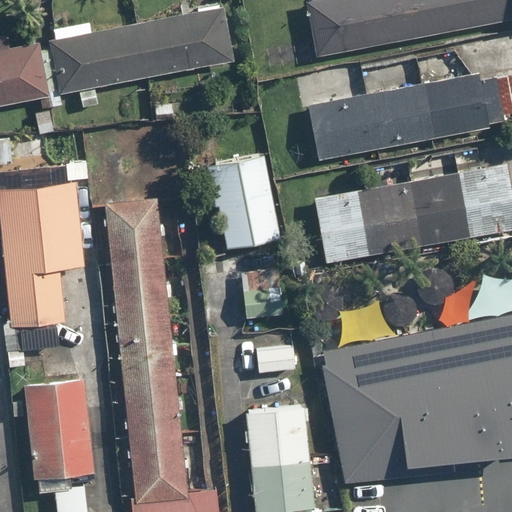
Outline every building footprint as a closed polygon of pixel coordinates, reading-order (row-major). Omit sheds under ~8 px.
[(511,0),(314,0),(306,2),(314,53),(511,19),(511,0)] [(0,31),(0,102),(43,96),(45,107),(58,105),(56,90),(74,88),(76,103),(92,101),(90,88),(229,61),(219,6),(85,33),(84,25),(3,41),(1,31),(0,31)] [(311,160),(511,118),(511,75),(475,83),(472,70),(418,81),(413,54),(384,60),(391,91),(364,96),(358,68),(295,81),(311,160)] [(0,165),(8,165),(7,139),(0,139),(0,165)] [(269,241),(259,158),(214,163),(223,246),(269,241)] [(511,212),(503,162),(308,198),(319,263),(511,227),(511,212)] [(127,511),(216,511),(214,488),(182,490),(158,199),(103,204),(127,511)] [(70,208),(0,211),(0,271),(3,323),(61,320),(57,265),(91,263),(88,223),(71,224),(70,208)] [(275,268),(238,272),(243,321),(280,316),(275,268)] [(511,317),(327,347),(347,468),(511,442),(511,317)] [(250,347),(252,371),(291,368),(289,344),(250,347)] [(80,378),(20,383),(27,477),(87,472),(80,378)] [(302,404),(244,408),(250,511),(261,511),(309,509),(302,404)] [(82,511),(81,485),(52,487),(53,511),(82,511)]
